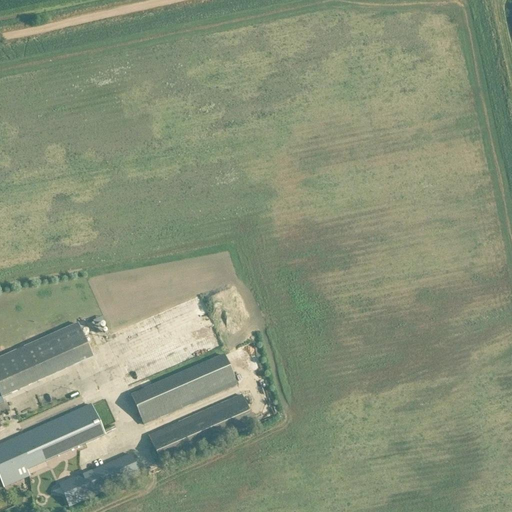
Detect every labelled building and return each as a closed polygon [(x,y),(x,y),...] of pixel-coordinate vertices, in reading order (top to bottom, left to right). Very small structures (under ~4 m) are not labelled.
[(0,404),(4,403),(1,398),(20,390),(17,383),(44,371),(32,344),(0,358),(0,404)] [(144,424),(236,385),(223,355),(131,395),(144,424)] [(161,464),(253,424),(241,396),(149,437),(161,464)] [(0,445),(0,479),(4,488),(13,484),(29,477),(27,472),(47,463),(45,458),(98,435),(104,432),(92,405),(86,408),(0,445)] [(68,507),(102,493),(100,490),(139,473),(130,454),(59,485),(68,507)]
